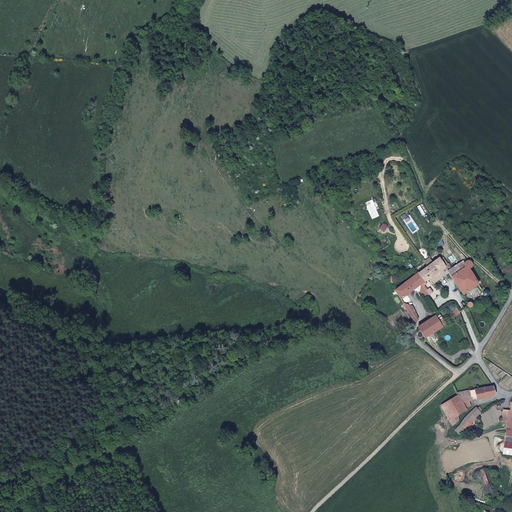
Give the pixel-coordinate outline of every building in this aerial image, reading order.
[(453,262),(447,252),(440,257),(446,267),(453,262)] [(436,285),(451,274),(449,271),(446,267),(440,257),(419,272),(427,282),(431,279),(436,285)] [(473,265),(472,264),(471,262),(465,263),(465,262),(449,271),(451,274),(464,297),(481,286),(469,269),(473,265)] [(407,295),(419,287),(423,285),(427,282),(419,272),(395,289),(402,299),(407,295)] [(428,292),(423,285),(419,287),(424,295),(428,292)] [(420,315),(407,295),(402,299),(414,319),(420,315)] [(451,317),(459,312),(456,308),(449,313),(451,317)] [(425,338),(443,327),(436,315),(417,327),(425,338)] [(462,402),(468,400),(494,395),(491,386),(456,392),(457,395),(462,402)] [(466,409),(464,405),(462,402),(457,395),(442,406),(452,425),(458,422),(455,416),(466,409)] [(470,424),(480,413),(479,411),(475,408),(458,426),(463,430),(469,423),(470,424)] [(465,432),(471,425),(470,424),(469,423),(463,430),(465,432)] [(458,435),(463,430),(458,426),(454,431),(458,435)] [(511,452),(511,442),(505,442),(503,451),(511,452)]
